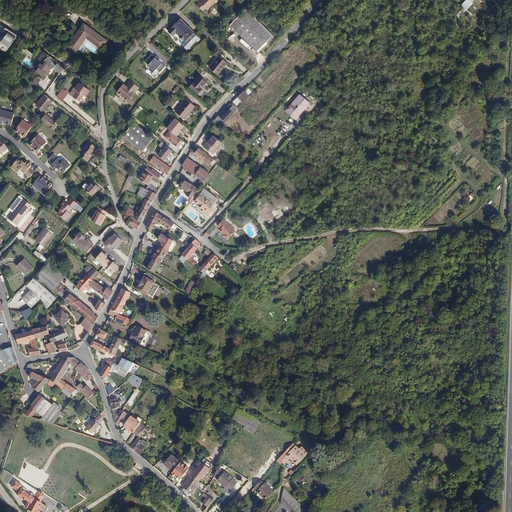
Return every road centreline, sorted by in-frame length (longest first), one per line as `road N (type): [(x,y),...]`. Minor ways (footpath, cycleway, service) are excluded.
road 1 (track): [(229,260),(252,246),(360,229),(503,228)]
road 2 (unclassified): [(139,236),(125,228),(106,173),(103,96),(186,0)]
road 3 (track): [(511,0),(503,228)]
road 4 (residential): [(153,206),(198,130),(281,47)]
road 5 (unclassified): [(79,354),(94,370),(120,440),(199,511)]
road 6 (residential): [(79,354),(124,279),(139,236)]
road 7 (unclassified): [(0,289),(20,356),(79,354)]
